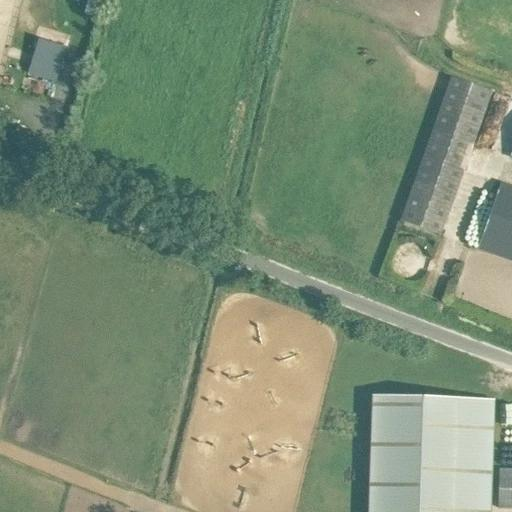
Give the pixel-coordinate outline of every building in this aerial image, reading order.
[(39,44),(31,68),(57,76),(64,52),(65,49),(39,41),(39,44)] [(451,78),(400,221),(440,235),(463,170),(458,168),(468,141),(473,143),(491,92),(451,78)] [(511,186),(501,183),(478,248),(511,260),(511,186)] [(490,511),(494,399),(372,395),(368,511),(490,511)] [(511,508),(511,469),(499,470),(498,509),(511,508)]
